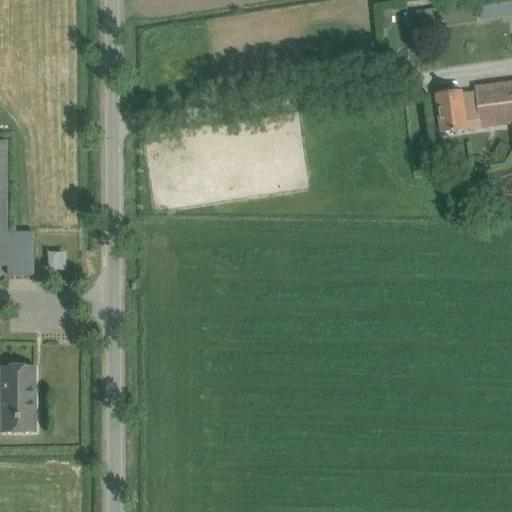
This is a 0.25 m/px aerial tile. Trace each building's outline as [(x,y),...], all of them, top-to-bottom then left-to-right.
[(511,0),(477,0),(481,21),(511,15),(511,0)] [(441,8),(444,28),(477,22),(474,3),(441,8)] [(439,23),(437,9),(403,14),(405,28),(439,23)] [(511,124),(511,82),(475,88),(476,93),(464,95),(464,90),(436,94),(441,134),(511,124)] [(8,266),(8,276),(34,276),(34,234),(8,234),(8,266)] [(0,393),(0,433),(2,433),(2,434),(36,434),(36,367),(2,368),(2,394),(0,393)]
